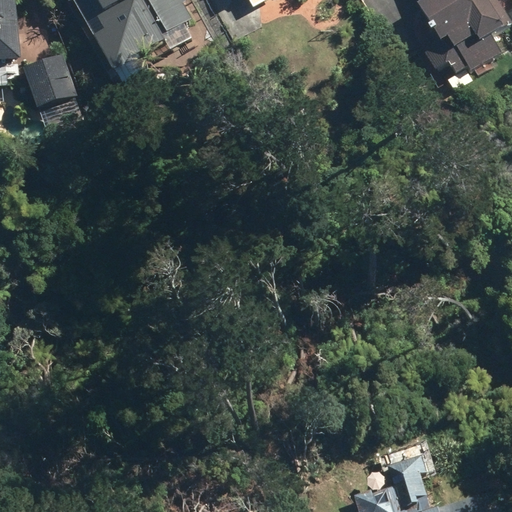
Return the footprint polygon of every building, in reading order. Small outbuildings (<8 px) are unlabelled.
[(18,0),(0,0),(0,62),(26,59),(18,0)] [(189,0),(74,0),(119,74),(202,23),(189,0)] [(510,32),(491,0),(423,0),(456,54),(480,40),(484,47),(510,32)] [(70,56),(30,64),(39,110),(80,101),(70,56)] [(428,444),(379,459),(387,484),(356,493),(362,511),(505,511),(499,493),(448,508),(428,444)]
